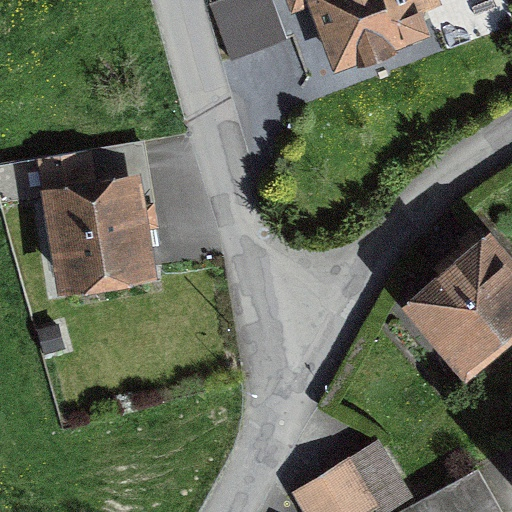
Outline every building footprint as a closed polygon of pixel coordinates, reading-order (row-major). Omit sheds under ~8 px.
[(215,0),(209,3),(230,58),(286,37),(272,0),(215,0)] [(290,0),(293,7),(310,0),(315,0),(338,59),(355,52),(359,61),(394,47),(391,39),(422,27),(416,9),(437,1),(436,0),(290,0)] [(154,221),(140,140),(46,156),(66,278),(146,265),(139,224),(154,221)] [(511,316),(511,268),(478,228),(435,264),(442,272),(412,298),(463,358),(511,316)] [(406,492),(376,441),(354,454),(384,505),(406,492)] [(348,457),(322,474),(344,511),(359,511),(375,503),(348,457)] [(502,511),(478,467),(396,511),(502,511)] [(309,511),(344,511),(322,474),(296,491),(309,511)]
